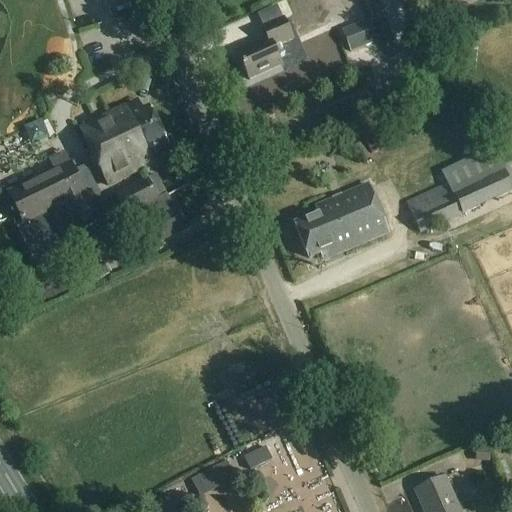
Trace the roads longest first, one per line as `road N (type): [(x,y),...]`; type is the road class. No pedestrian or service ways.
road 1 (residential): [(371,511),(223,159)]
road 2 (residential): [(223,159),(382,91),(401,70),(412,36),(464,0)]
road 3 (residential): [(223,159),(169,0)]
